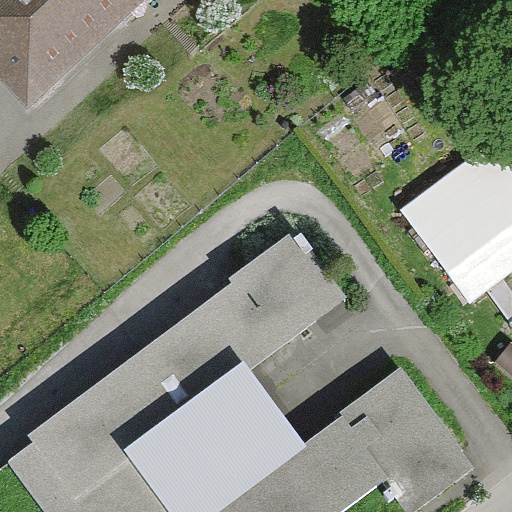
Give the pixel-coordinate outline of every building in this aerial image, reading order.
[(0,0),(0,71),(31,106),(144,0),(0,0)] [(511,169),(492,142),(399,210),(467,301),(511,267),(511,169)] [(230,284),(29,436),(36,445),(12,463),(49,511),(167,511),(127,458),(250,365),(339,298),(288,231),(225,278),(230,284)] [(511,344),(510,343),(493,365),(511,379),(511,344)] [(250,365),(127,458),(167,511),(219,511),(310,444),(250,365)] [(310,444),(219,511),(343,511),(384,482),(406,511),(419,511),(476,469),(449,432),(399,367),(337,414),(342,421),(310,444)]
